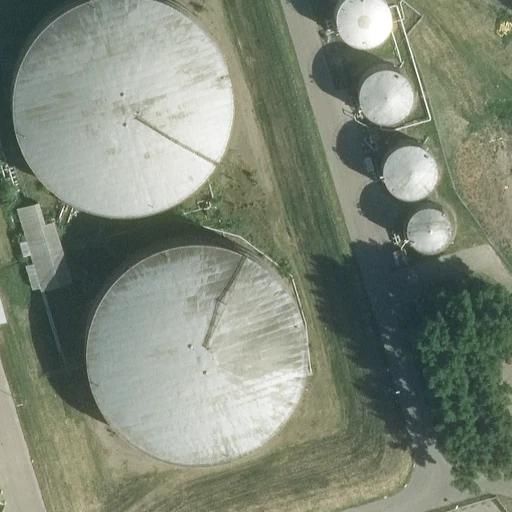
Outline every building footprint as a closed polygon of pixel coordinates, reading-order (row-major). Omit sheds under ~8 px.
[(228,116),(230,95),(228,74),(222,54),(213,36),(200,19),(184,5),(174,0),(63,0),(47,12),(32,27),(21,45),(13,65),(9,85),(9,106),(13,127),(21,147),(32,164),(47,179),(64,192),(83,200),(104,205),(125,206),(146,203),(166,196),(184,186),(200,172),(213,155),(223,137),(228,116)] [(388,20),(389,15),(388,10),(386,5),(384,0),(383,0),(337,0),(335,4),(333,9),(332,15),(332,20),(334,25),(336,30),(339,34),(343,38),(347,41),(352,43),(357,44),(363,44),(368,43),(373,41),(378,38),(382,35),(385,30),(387,26),(388,20)] [(411,95),(412,90),(411,85),(409,80),(407,75),(403,71),(399,68),(394,65),(389,63),(384,63),(378,63),(373,65),(368,67),(364,70),(361,74),(358,79),(356,84),(355,89),(355,95),(357,100),(359,105),(362,109),(366,113),(370,116),(375,118),(380,119),(386,119),(391,118),(396,116),(401,113),(405,110),(408,105),(410,101),(411,95)] [(435,175),(435,169),(434,164),(433,159),(430,154),(427,150),(422,147),(418,144),(413,143),(407,142),(402,143),(397,144),(392,147),(388,150),(384,154),(381,158),(380,163),(379,169),(379,174),(380,179),(382,184),(385,189),(389,192),(394,195),(399,197),(404,198),(409,198),(415,197),(420,195),(424,193),(428,189),(431,185),(433,180),(435,175)] [(36,200),(18,206),(27,237),(19,240),(24,254),(32,252),(35,261),(26,263),(33,287),(41,284),(42,288),(70,279),(53,219),(43,222),(36,200)] [(453,232),(453,228),(453,224),(451,220),(449,216),(446,212),(443,210),(439,208),(435,206),(430,206),(426,206),(422,207),(418,209),(414,212),(411,215),(409,219),(408,223),(407,228),(407,232),(408,236),(410,240),(413,244),(416,247),(419,249),(423,251),(428,252),(432,252),(437,251),(441,250),(444,247),(448,244),(450,241),(452,237),(453,232)] [(305,371),(307,350),(305,329),(299,309),(289,290),(276,273),(260,260),(242,249),(222,242),(201,239),(180,240),(159,245),(140,254),(123,266),(109,282),(97,299),(89,319),(85,340),(86,361),(90,381),(97,401),(109,418),(123,434),(141,446),(160,455),(180,459),(201,460),(222,457),(242,450),(260,440),(276,426),(289,409),(299,391),(305,371)]
